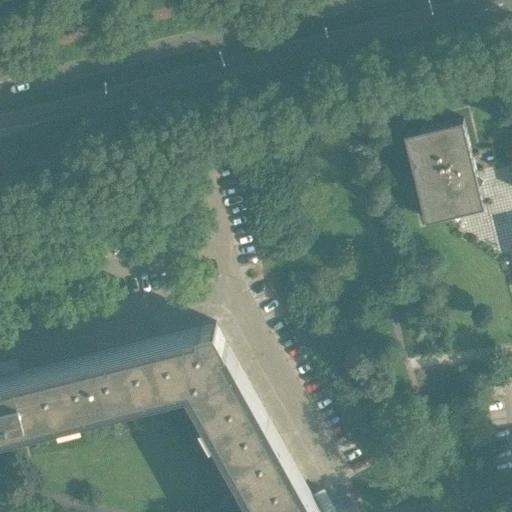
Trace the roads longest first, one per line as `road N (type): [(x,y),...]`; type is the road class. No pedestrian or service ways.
road 1 (tertiary): [(0,124),(503,0)]
road 2 (residential): [(337,479),(232,292),(0,346)]
road 3 (tertiary): [(349,0),(0,89)]
